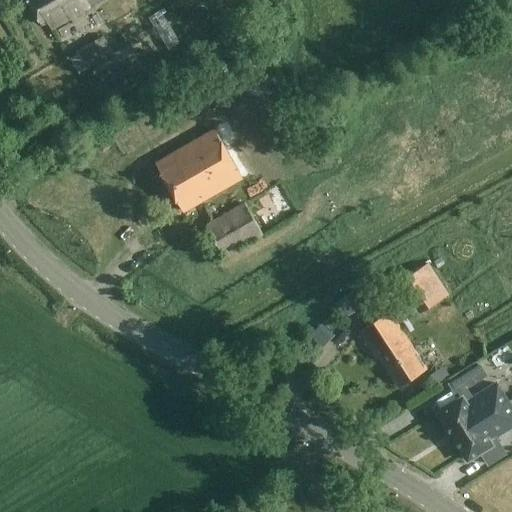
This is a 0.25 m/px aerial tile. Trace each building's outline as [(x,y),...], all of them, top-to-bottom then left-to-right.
[(98,0),(26,0),(40,23),(46,20),(51,28),(98,0)] [(86,70),(114,53),(103,36),(75,52),(86,70)] [(183,211),(242,178),(214,131),(156,164),(183,211)] [(223,257),(263,235),(245,204),(205,226),(223,257)] [(419,267),(440,299),(449,294),(428,261),(419,267)] [(398,386),(426,369),(390,312),(360,332),(376,358),(379,356),(398,386)] [(476,376),(482,387),(494,381),(488,369),(476,376)] [(462,398),(438,413),(468,460),(492,445),(489,440),(511,425),(511,409),(496,384),(465,403),(462,398)]
